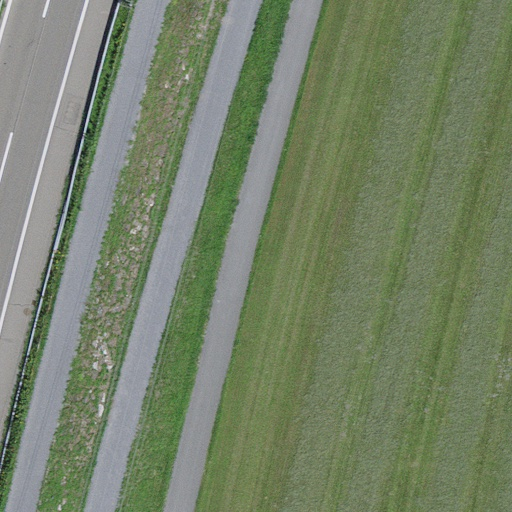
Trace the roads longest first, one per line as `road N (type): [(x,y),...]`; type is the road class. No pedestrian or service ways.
road 1 (track): [(101,511),(248,0)]
road 2 (track): [(153,0),(69,304),(25,511)]
road 3 (track): [(313,0),(185,511)]
road 4 (motorway): [(0,191),(52,0)]
